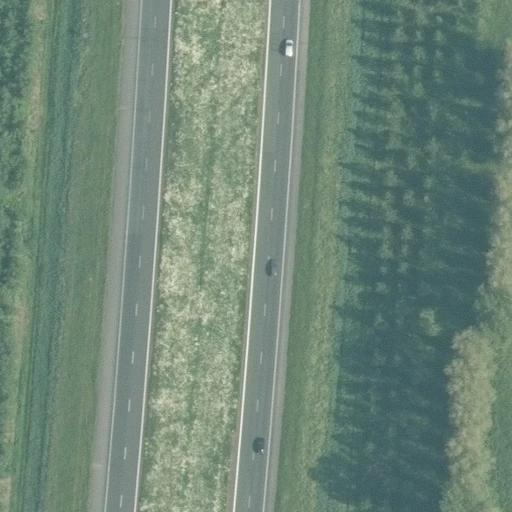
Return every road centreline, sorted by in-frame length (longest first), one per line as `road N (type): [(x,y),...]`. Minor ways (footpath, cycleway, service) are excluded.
road 1 (motorway): [(246,511),(283,0)]
road 2 (motorway): [(155,0),(119,511)]
